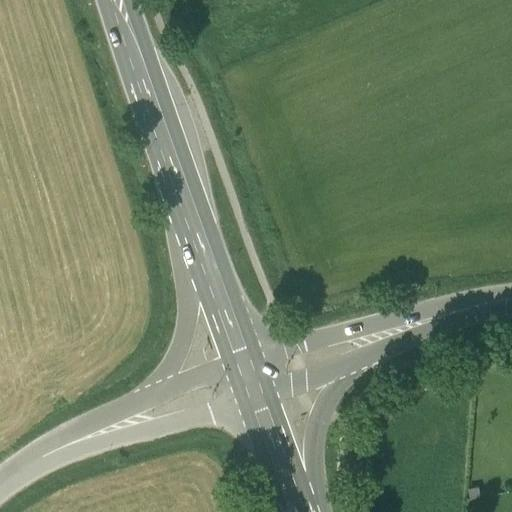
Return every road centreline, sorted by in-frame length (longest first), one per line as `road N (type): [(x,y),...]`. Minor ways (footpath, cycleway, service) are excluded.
road 1 (primary): [(202,252),(115,0)]
road 2 (tertiary): [(448,313),(243,363)]
road 3 (residential): [(93,435),(211,416),(257,399)]
road 4 (residential): [(202,252),(174,366),(153,400)]
road 5 (tertiary): [(296,509),(315,471),(316,428),(340,371)]
road 6 (tertiary): [(340,371),(448,313)]
